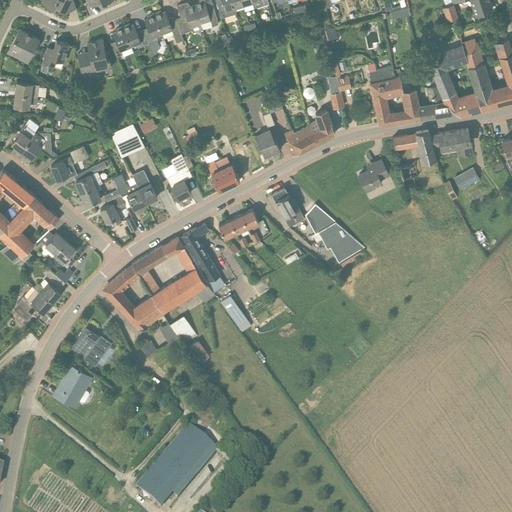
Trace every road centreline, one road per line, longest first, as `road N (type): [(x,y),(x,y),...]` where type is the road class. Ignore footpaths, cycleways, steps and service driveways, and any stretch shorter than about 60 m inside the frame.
road 1 (tertiary): [(118,260),(332,144),(511,110)]
road 2 (tertiary): [(4,511),(38,369),(68,316),(118,260)]
road 3 (residential): [(118,260),(0,159)]
road 4 (residential): [(13,6),(73,31),(138,4)]
